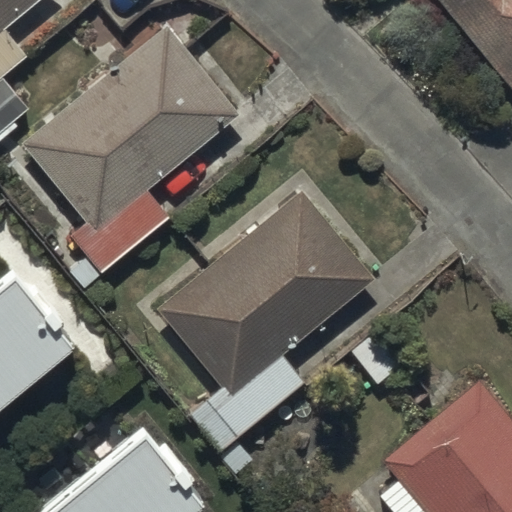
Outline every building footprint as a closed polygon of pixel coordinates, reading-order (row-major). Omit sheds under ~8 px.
[(0,0),(0,138),(29,114),(2,81),(27,60),(5,35),(46,0),(0,0)] [(511,0),(429,0),(511,100),(511,0)] [(78,87),(87,98),(19,155),(83,230),(65,245),(81,264),(67,276),(81,294),(166,222),(146,197),(236,121),(163,34),(106,82),(97,71),(78,87)] [(298,197),(152,317),(220,394),(187,424),(218,459),(299,386),(279,364),(369,284),(298,197)] [(0,406),(74,346),(69,340),(74,336),(17,265),(0,278),(0,406)] [(379,468),(395,486),(376,502),(385,511),(511,511),(511,429),(475,386),(379,468)] [(193,511),(199,508),(185,492),(200,479),(166,440),(160,444),(146,427),(42,511),(193,511)]
